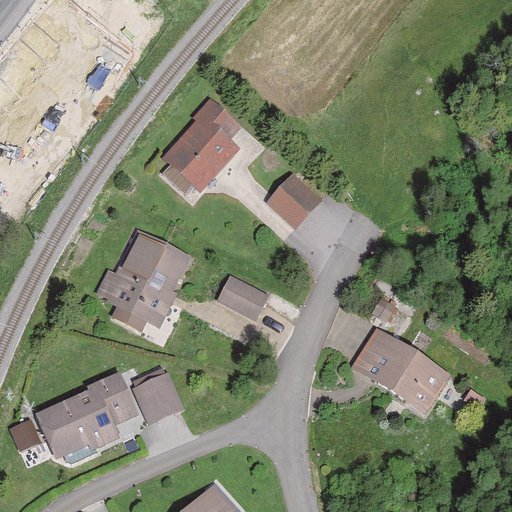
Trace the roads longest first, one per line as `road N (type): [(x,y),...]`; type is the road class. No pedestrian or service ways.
road 1 (residential): [(291,409),(61,511)]
road 2 (residential): [(291,409),(304,346),(363,227)]
